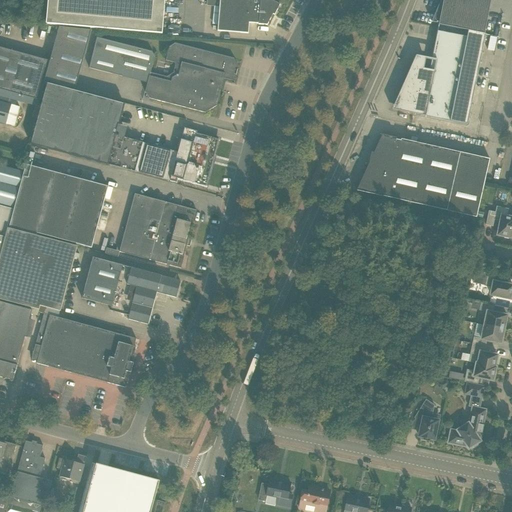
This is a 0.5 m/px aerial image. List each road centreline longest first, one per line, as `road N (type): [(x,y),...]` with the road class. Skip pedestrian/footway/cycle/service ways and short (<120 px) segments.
road 1 (unclassified): [(127,448),(190,332),(266,82),(310,0)]
road 2 (tertiary): [(229,422),(406,0)]
road 3 (residential): [(492,476),(229,422)]
road 4 (unknown): [(231,205),(39,160)]
road 5 (unclassified): [(127,448),(0,413)]
